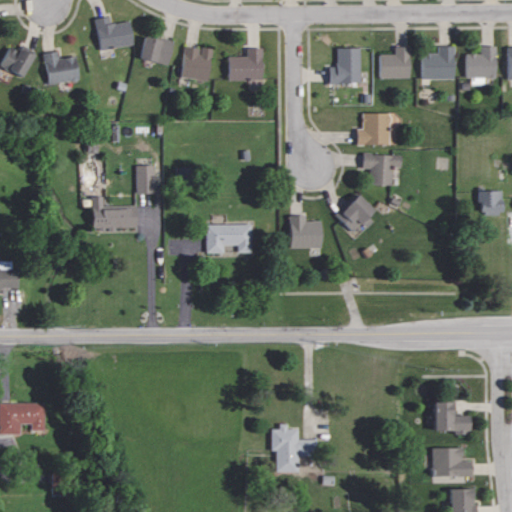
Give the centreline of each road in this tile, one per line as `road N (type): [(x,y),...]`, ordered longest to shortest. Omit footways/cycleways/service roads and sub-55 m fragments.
road 1 (secondary): [(0,335),(511,331)]
road 2 (residential): [(163,0),(214,14),(511,11)]
road 3 (residential): [(494,331),(497,445),(511,494)]
road 4 (residential): [(296,14),(297,120),(313,162)]
